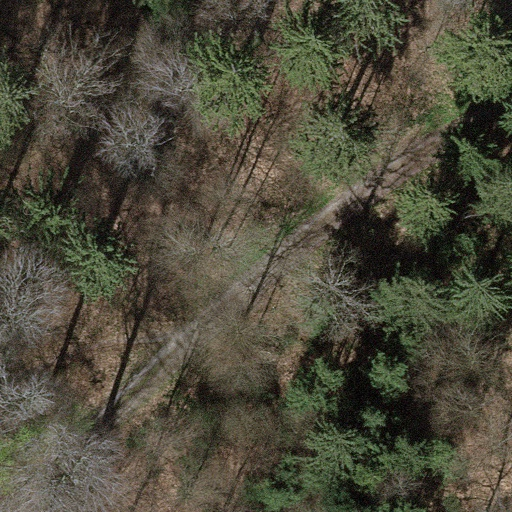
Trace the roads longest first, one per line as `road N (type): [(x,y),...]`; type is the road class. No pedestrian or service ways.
road 1 (track): [(511,112),(460,133),(357,202),(188,345)]
road 2 (track): [(17,511),(188,345)]
road 3 (track): [(188,345),(102,340),(0,371)]
